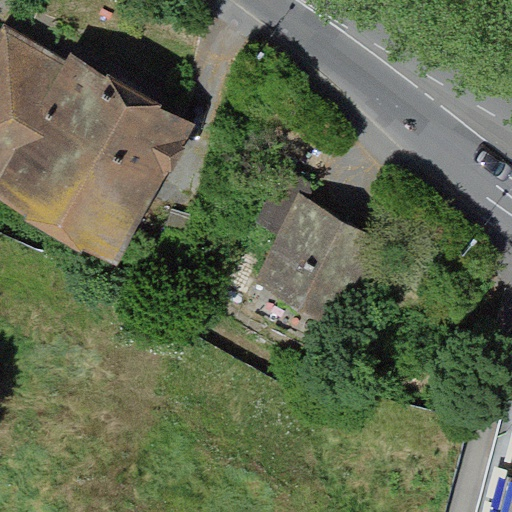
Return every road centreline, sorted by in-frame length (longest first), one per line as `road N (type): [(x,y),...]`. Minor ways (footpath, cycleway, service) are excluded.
road 1 (secondary): [(296,0),(511,186)]
road 2 (secondary): [(511,111),(324,0)]
